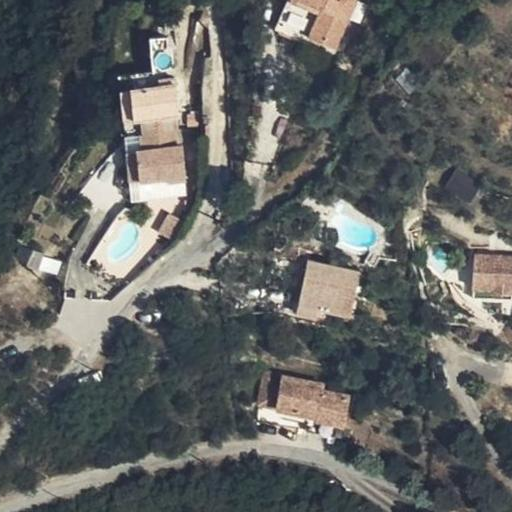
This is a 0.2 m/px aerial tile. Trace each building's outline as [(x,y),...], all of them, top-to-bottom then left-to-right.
[(154,94),(125,96),(128,125),(137,124),(138,141),(170,139),(169,122),(168,108),(172,107),(171,86),(154,88),(154,94)] [(125,96),(115,97),(117,126),(128,125),(125,96)] [(170,139),(138,141),(140,157),(132,158),(134,186),(158,184),(158,190),(180,189),(178,168),(173,169),(172,155),(170,139)] [(134,186),(132,158),(120,159),(122,187),(134,186)] [(468,199),(477,183),(456,171),(447,187),(468,199)] [(162,237),(182,250),(194,234),(174,220),(162,237)] [(305,295),(332,307),(352,263),(301,241),(278,297),(300,306),(305,295)] [(58,276),(62,259),(30,252),(26,268),(58,276)] [(488,296),(506,296),(506,262),(449,262),(448,296),(468,296),(468,300),(488,300),(488,296)] [(468,296),(448,296),(448,306),(488,306),(488,300),(468,300),(468,296)] [(262,363),(255,392),(269,396),(276,366),(262,363)] [(269,396),(255,392),(251,409),(273,415),(276,400),(313,409),(312,416),(338,422),(346,392),(320,385),(323,379),(276,366),(269,396)]
